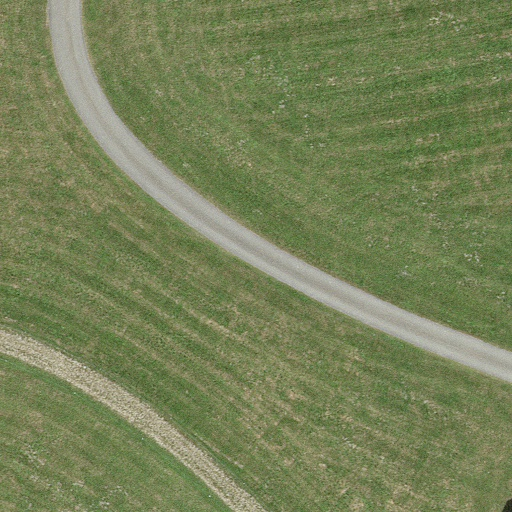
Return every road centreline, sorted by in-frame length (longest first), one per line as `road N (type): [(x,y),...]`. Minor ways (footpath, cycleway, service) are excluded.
road 1 (track): [(511,366),(321,292),(206,224),(138,165),(94,97),(75,30),(79,0)]
road 2 (track): [(252,511),(127,405),(69,368),(0,340)]
